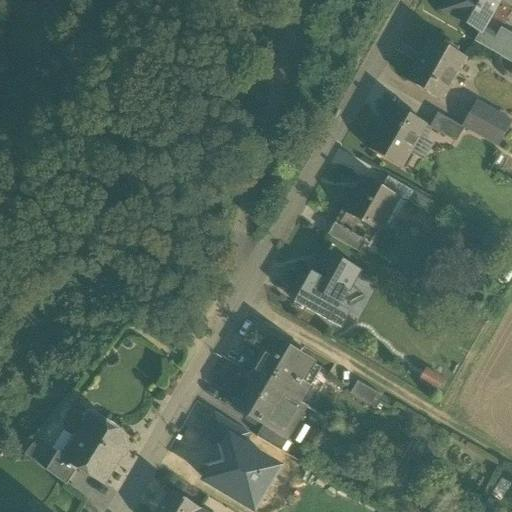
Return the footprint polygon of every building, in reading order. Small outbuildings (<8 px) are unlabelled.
[(480,33),(481,33),(483,29),(499,0),(509,5),(511,0),(450,0),(443,12),(480,33)] [(474,44),(511,64),(511,37),(500,31),(496,37),(483,29),(481,33),(480,33),(474,44)] [(431,40),(417,65),(419,66),(433,41),(431,40)] [(406,83),(440,102),(464,59),(433,41),(419,66),(417,65),(406,83)] [(464,129),(495,147),(509,123),(478,105),(464,129)] [(368,151),(400,169),(407,157),(424,128),(425,125),(393,107),(386,118),(388,120),(377,141),(374,139),(368,151)] [(429,129),(456,144),(464,129),(437,114),(429,129)] [(432,132),(424,128),(407,157),(422,165),(433,146),(426,143),(432,132)] [(381,190),(406,204),(407,201),(412,192),(388,178),(381,190)] [(363,180),(356,193),(359,194),(366,182),(363,180)] [(356,193),(346,212),(342,210),(334,226),(365,244),(371,247),(379,232),(374,229),(384,211),(389,214),(397,199),(381,190),(366,182),(359,194),(356,193)] [(407,201),(426,212),(431,203),(412,192),(407,201)] [(406,204),(397,199),(389,214),(397,219),(406,204)] [(374,229),(379,232),(389,214),(384,211),(374,229)] [(328,237),(359,254),(365,244),(334,226),(328,237)] [(302,290),(334,308),(334,306),(355,269),(324,251),(321,256),(318,254),(308,273),(311,275),(302,290)] [(360,272),(355,269),(334,306),(340,310),(360,272)] [(294,304),(340,329),(349,315),(340,310),(334,306),(334,308),(302,290),(294,304)] [(272,341),(252,376),(300,404),(309,409),(329,375),(299,357),(300,356),(289,349),(288,350),(272,341)] [(425,369),(417,382),(436,393),(444,380),(425,369)] [(281,437),(282,435),(291,419),(300,404),(252,376),(233,408),(263,426),(281,437)] [(350,395),(375,410),(383,398),(357,383),(350,395)] [(216,414),(203,436),(223,449),(229,439),(240,445),(248,433),(216,414)] [(77,468),(103,484),(113,469),(111,462),(122,444),(120,436),(90,417),(76,439),(65,457),(65,458),(62,463),(75,471),(77,468)] [(309,430),(291,419),(282,435),(289,440),(299,446),(309,430)] [(256,438),(281,453),(289,440),(282,435),(281,437),(263,426),(256,438)] [(63,431),(51,450),(56,453),(57,452),(65,457),(76,439),(63,431)] [(213,467),(205,481),(244,504),(257,483),(265,489),(278,468),(240,445),(229,439),(223,449),(221,454),(217,452),(209,465),(213,467)] [(25,456),(46,471),(56,453),(51,450),(49,449),(40,448),(34,444),(25,456)] [(46,471),(66,486),(75,471),(62,463),(65,458),(65,457),(57,452),(56,453),(46,471)] [(157,511),(198,511),(199,511),(200,510),(170,491),(157,511)]
